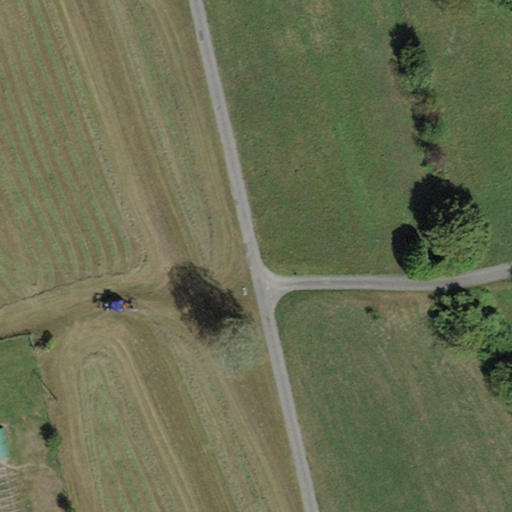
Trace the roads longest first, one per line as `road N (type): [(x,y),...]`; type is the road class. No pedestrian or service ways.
road 1 (unclassified): [(193,0),(258,284)]
road 2 (unclassified): [(258,284),(425,285),(511,270)]
road 3 (unclassified): [(258,284),(312,511)]
